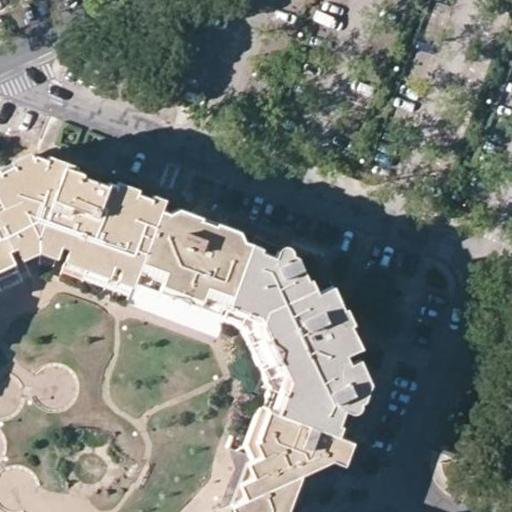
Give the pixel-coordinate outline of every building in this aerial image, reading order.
[(0,273),(14,267),(7,251),(16,248),(23,262),(39,256),(53,262),(61,245),(71,249),(65,264),(106,281),(113,264),(123,268),(115,284),(130,290),(159,209),(162,203),(107,183),(105,185),(80,175),(81,173),(64,167),(57,184),(48,181),(54,163),(34,155),(0,171),(0,273)] [(57,184),(64,167),(65,162),(56,158),(54,163),(48,181),(57,184)] [(130,290),(125,303),(216,337),(222,320),(251,243),(223,234),(225,229),(188,216),(186,220),(159,209),(130,290)] [(251,243),(222,320),(243,328),(267,380),(257,405),(268,409),(343,437),(347,426),(328,420),(334,404),(352,411),(358,409),(359,405),(358,401),(364,399),(369,383),(354,349),(359,347),(349,324),(351,323),(344,307),(341,308),(339,304),(321,312),(313,295),(316,293),(309,278),(306,280),(295,256),(292,257),(287,246),(283,245),(280,246),(277,246),(270,267),(254,262),(262,240),(253,237),(251,243)] [(262,240),(254,262),(270,267),(277,246),(262,240)] [(321,312),(339,304),(331,287),(316,293),(313,295),(321,312)] [(328,420),(347,426),(352,411),(334,404),(328,420)] [(215,511),(286,511),(285,510),(300,473),(331,458),(343,463),(352,440),(343,437),(268,409),(257,436),(258,439),(255,441),(261,455),(246,462),(231,504),(216,510),(215,511)]
